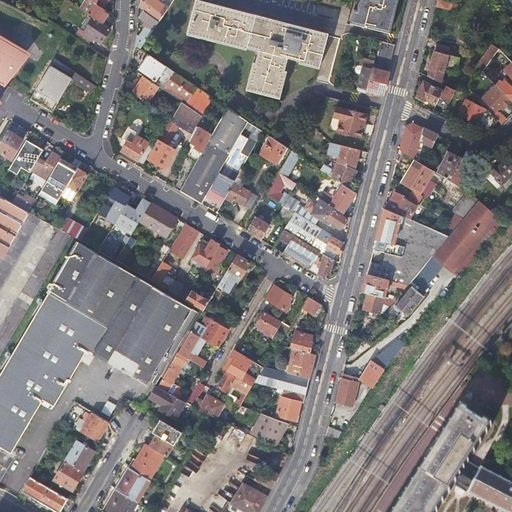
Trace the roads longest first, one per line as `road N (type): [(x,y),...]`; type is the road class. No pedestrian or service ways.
road 1 (residential): [(93,152),(341,300)]
road 2 (residential): [(341,300),(300,459),(272,511)]
road 3 (residential): [(392,106),(341,300)]
road 4 (residential): [(124,0),(119,55),(93,152)]
road 5 (residential): [(392,106),(475,143),(493,142),(511,125)]
